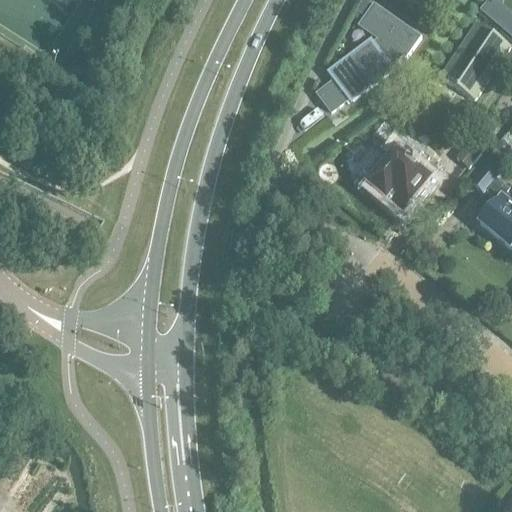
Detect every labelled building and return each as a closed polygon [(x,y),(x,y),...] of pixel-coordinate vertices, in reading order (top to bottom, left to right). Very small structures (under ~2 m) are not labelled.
[(489,0),(480,11),(511,38),(511,13),(496,0),(489,0)] [(330,85),(315,96),(329,117),(345,105),(347,108),(392,74),(388,70),(399,61),(404,63),(421,40),(373,7),(356,28),(375,42),(324,78),(330,85)] [(476,105),(511,50),(511,40),(480,20),(440,81),(476,105)] [(469,172),(483,156),(469,144),(456,160),(469,172)] [(430,197),(422,190),(428,183),(419,175),(430,162),(418,152),(407,165),(397,157),(386,169),(377,161),(363,177),(372,185),(370,188),(386,202),(390,197),(405,210),(414,199),(423,206),(430,197)] [(511,201),(505,196),(508,192),(494,181),(499,176),(489,168),(474,185),(483,193),(485,190),(494,197),(482,211),(487,216),(480,225),(511,251),(511,249),(511,201)] [(391,329),(396,323),(387,315),(382,321),(391,329)] [(267,404),(261,417),(267,420),(265,423),(305,442),(306,440),(405,488),(404,490),(410,493),(415,483),(422,468),(430,452),(433,445),(424,441),(427,435),(415,430),(412,436),(401,430),(404,424),(392,419),(390,425),(386,423),(389,418),(386,417),(389,411),(377,406),(375,411),(370,409),(373,403),(361,398),(358,404),(354,401),(356,395),(345,390),(342,396),(330,390),(333,384),(293,365),(291,369),(285,366),(277,383),(283,386),(281,391),(275,388),(269,401),(274,404),(273,407),(267,404)] [(433,445),(430,452),(441,457),(448,442),(437,437),(433,445)] [(511,456),(492,441),(459,483),(491,508),(511,482),(502,474),(511,461),(511,456)] [(422,468),(415,483),(426,488),(433,473),(422,468)] [(459,483),(435,511),(488,511),(491,508),(459,483)]
